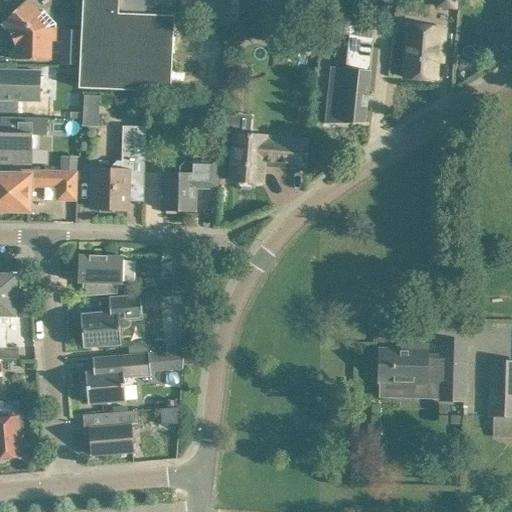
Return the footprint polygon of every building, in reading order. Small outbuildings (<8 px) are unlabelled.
[(27,0),(1,24),(12,35),(11,36),(14,45),(15,45),(15,60),(50,61),(50,41),(55,42),(55,24),(43,11),(40,14),(27,0)] [(79,88),(170,92),(174,0),(82,0),(80,50),(80,66),(79,88)] [(209,0),(208,24),(230,26),(231,0),(209,0)] [(328,17),(326,32),(354,36),(355,20),(328,17)] [(404,78),(435,80),(437,56),(442,56),(444,29),(408,26),(404,78)] [(225,32),(213,30),(209,69),(222,70),(225,32)] [(344,80),(329,79),(324,124),(346,124),(347,120),(364,122),(373,43),(348,41),(344,80)] [(60,49),(59,66),(80,66),(80,50),(60,49)] [(0,71),(0,99),(40,101),(41,73),(0,71)] [(181,75),(181,89),(220,92),(220,77),(181,75)] [(0,163),(32,164),(32,150),(38,150),(38,136),(47,136),(47,119),(0,117),(0,122),(0,163)] [(91,208),(100,208),(99,212),(112,212),(112,209),(127,209),(128,186),(144,186),(146,127),(122,126),(121,162),(117,162),(111,167),(111,171),(92,170),(91,208)] [(233,134),(233,139),(229,181),(237,181),(240,186),(250,187),(254,183),(261,183),(263,164),(304,168),(306,141),(265,138),(265,136),(233,134)] [(217,189),(219,159),(194,158),(194,162),(179,161),(179,174),(163,174),(162,210),(166,210),(166,214),(176,214),(176,210),(194,211),(195,188),(217,189)] [(7,210),(29,210),(29,185),(58,186),(58,199),(76,200),(77,171),(12,170),(11,176),(0,175),(0,212),(2,212),(5,211),(6,210),(7,210)] [(114,285),(122,285),(123,257),(78,256),(78,284),(86,284),(86,295),(82,296),(82,297),(102,295),(117,294),(117,292),(114,293),(114,285)] [(190,259),(175,259),(174,259),(173,293),(189,292),(190,259)] [(16,276),(0,275),(0,359),(19,360),(19,348),(7,347),(7,326),(11,326),(11,316),(15,316),(16,276)] [(109,298),(110,313),(80,315),(83,347),(121,344),(120,328),(127,328),(130,325),(130,320),(143,319),(141,296),(109,298)] [(378,382),(379,382),(387,382),(387,387),(413,388),(413,383),(440,384),(440,400),(464,401),(465,363),(442,362),(442,359),(427,358),(427,345),(407,345),(407,350),(379,349),(378,382)] [(169,352),(170,370),(181,369),(183,369),(184,351),(169,352)] [(85,373),(88,404),(126,401),(124,385),(131,385),(134,381),(134,377),(151,376),(149,353),(93,358),(94,372),(85,373)] [(490,416),(511,416),(511,362),(492,362),(490,416)] [(0,458),(22,457),(18,416),(17,407),(16,402),(0,403),(0,458)] [(179,423),(180,407),(160,409),(161,425),(179,423)] [(90,428),(91,439),(92,456),(133,452),(130,426),(139,425),(138,411),(100,414),(100,415),(101,415),(102,427),(90,428)]
